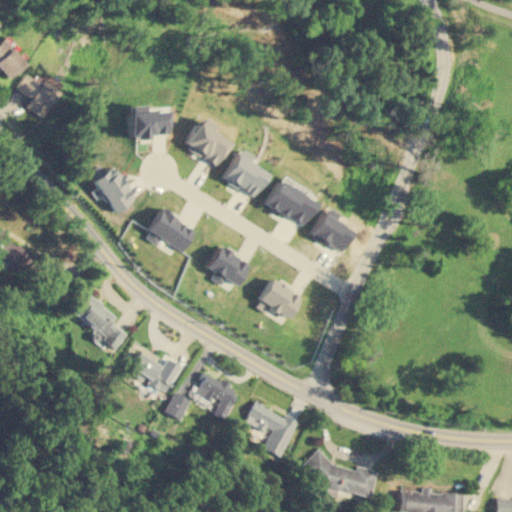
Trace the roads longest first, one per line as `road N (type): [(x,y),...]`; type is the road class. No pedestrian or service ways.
road 1 (residential): [(429,0),(440,36),(437,93),(310,393)]
road 2 (tertiary): [(0,138),(149,295),(310,393)]
road 3 (residential): [(351,296),(160,172)]
road 4 (residential): [(310,393),(390,426),(511,438)]
